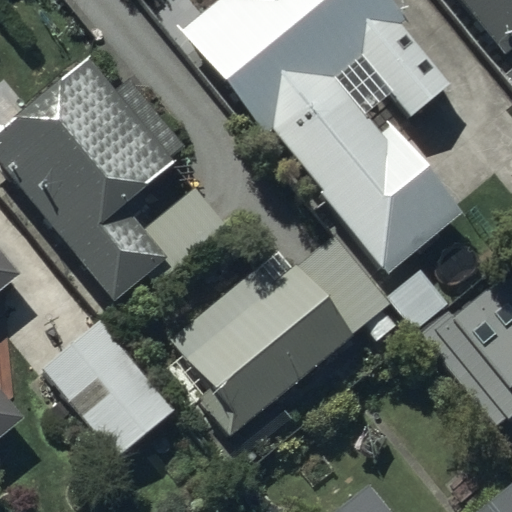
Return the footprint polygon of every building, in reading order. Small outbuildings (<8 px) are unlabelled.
[(399,34),(369,0),(201,0),(213,14),(174,48),(263,153),(270,147),(320,206),(315,210),(381,288),(457,224),(395,151),(387,157),(330,90),(353,70),(406,133),(447,98),(395,37),(399,34)] [(511,0),(445,0),(501,67),(511,57),(511,0)] [(81,71),(0,138),(0,187),(107,317),(154,279),(160,287),(223,235),(191,196),(135,242),(118,221),(169,178),(162,170),(179,156),(126,91),(109,105),(81,71)] [(225,449),(360,334),(374,349),(392,334),(379,319),(386,313),(328,246),(286,282),(271,265),(166,354),(175,365),(162,375),(225,449)] [(0,270),(0,446),(17,433),(0,411),(0,298),(14,287),(0,270)] [(511,327),(450,372),(498,438),(511,427),(511,327)] [(99,331),(35,383),(107,473),(172,421),(99,331)] [(380,511),(358,484),(323,511),(380,511)] [(511,511),(511,492),(511,491),(485,511),(511,511)]
